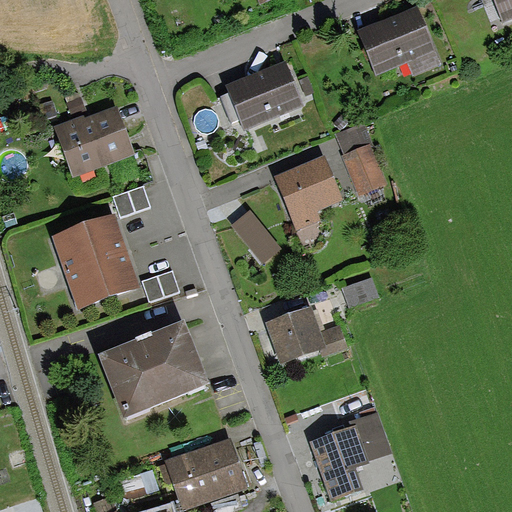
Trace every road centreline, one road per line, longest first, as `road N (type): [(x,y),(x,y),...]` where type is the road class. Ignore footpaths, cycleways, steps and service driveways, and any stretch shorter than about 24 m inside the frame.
road 1 (residential): [(299,511),(151,82)]
road 2 (residential): [(151,82),(353,0)]
